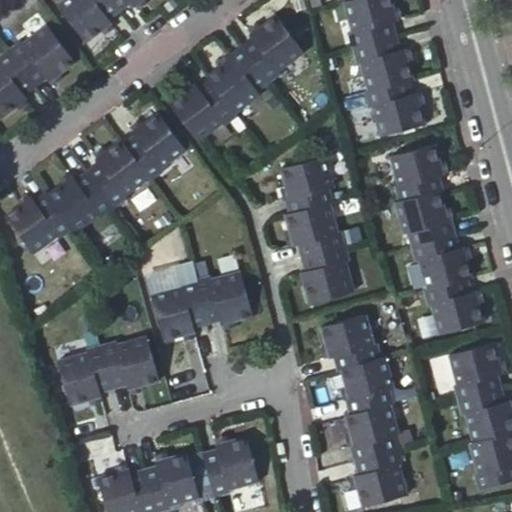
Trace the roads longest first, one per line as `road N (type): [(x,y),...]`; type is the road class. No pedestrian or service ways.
road 1 (residential): [(0,163),(225,0)]
road 2 (residential): [(463,0),(511,179)]
road 3 (residential): [(252,214),(285,384)]
road 4 (residential): [(125,428),(285,384)]
road 5 (residential): [(285,384),(306,511)]
